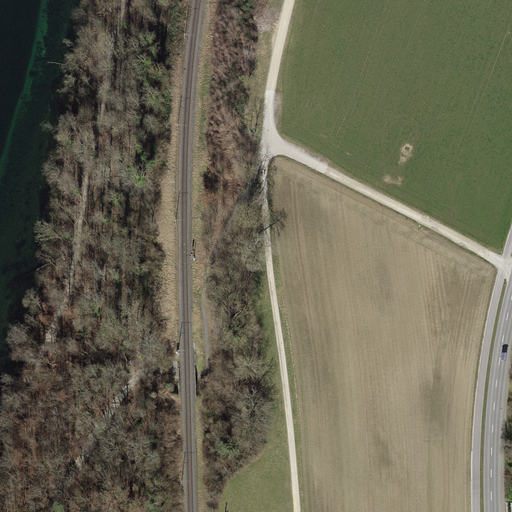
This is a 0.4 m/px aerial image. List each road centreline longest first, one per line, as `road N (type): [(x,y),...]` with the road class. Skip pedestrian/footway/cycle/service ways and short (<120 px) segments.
road 1 (track): [(50,511),(121,395),(145,371),(204,373),(207,281),(269,142)]
road 2 (track): [(297,511),(265,208),(269,142)]
road 3 (track): [(269,142),(511,265)]
road 4 (tertiary): [(511,298),(497,381),(492,511)]
road 5 (track): [(269,142),(290,0)]
